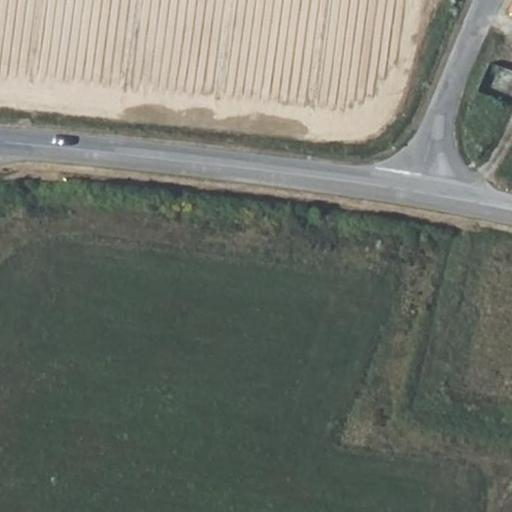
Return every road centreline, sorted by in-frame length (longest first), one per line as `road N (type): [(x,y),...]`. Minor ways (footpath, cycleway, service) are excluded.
road 1 (secondary): [(0,141),(416,192)]
road 2 (unclassified): [(485,0),(416,192)]
